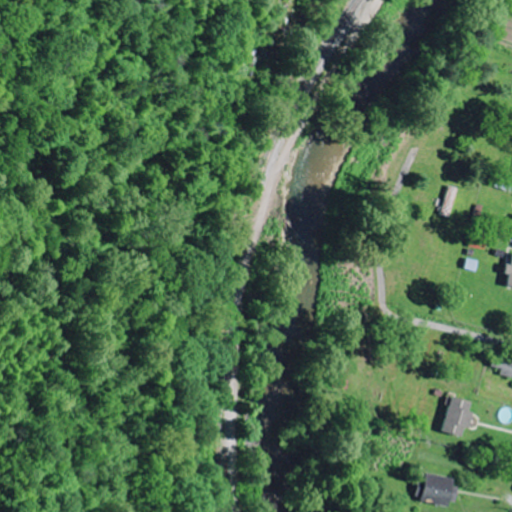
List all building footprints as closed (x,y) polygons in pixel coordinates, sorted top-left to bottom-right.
[(461,189),(452,186),(443,214),(452,217),(461,189)] [(470,245),(487,250),(491,238),(474,233),(470,245)] [(511,375),(511,363),(494,360),(493,367),(504,369),(503,375),(511,375)] [(444,432),(463,437),(465,428),(470,429),(474,412),(470,411),(473,401),(453,396),(444,432)] [(460,479),(428,472),(422,500),(454,507),(460,479)]
